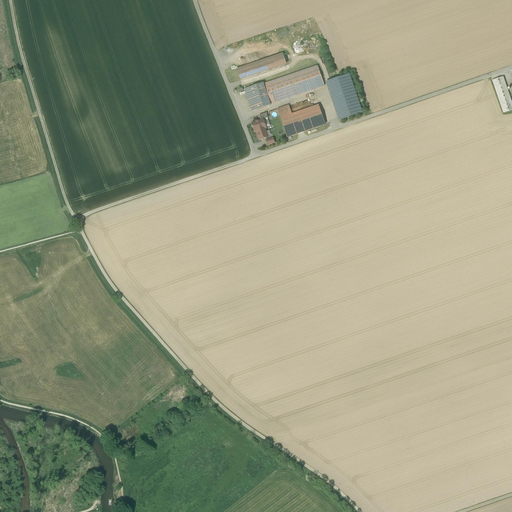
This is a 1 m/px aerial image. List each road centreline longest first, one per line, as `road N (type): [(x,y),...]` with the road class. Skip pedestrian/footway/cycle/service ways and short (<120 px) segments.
road 1 (unclassified): [(193,0),(255,155),(511,67)]
road 2 (track): [(80,230),(103,274),(213,399),(359,511)]
road 3 (track): [(10,0),(80,230)]
road 4 (track): [(73,218),(255,155)]
